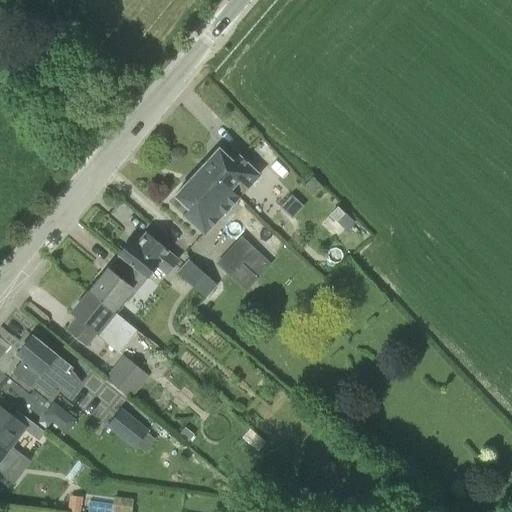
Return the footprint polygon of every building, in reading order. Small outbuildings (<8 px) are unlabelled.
[(217,178),(238,197),(259,175),(238,155),(232,161),(218,148),(200,167),(214,181),(217,178)] [(238,197),(217,178),(214,181),(200,167),(174,196),(188,209),(182,215),(204,234),(238,197)] [(315,195),(322,188),(312,177),(305,184),(315,195)] [(336,220),(343,213),(337,207),(330,215),(336,220)] [(129,241),(118,254),(146,277),(156,265),(166,273),(177,259),(145,233),(135,246),(129,241)] [(243,237),(217,264),(246,292),(272,265),(243,237)] [(127,300),(146,277),(118,254),(88,292),(112,311),(123,297),(127,300)] [(206,297),(217,285),(190,261),(179,273),(206,297)] [(112,311),(88,292),(71,313),(76,317),(65,330),(86,347),(97,334),(118,352),(135,331),(112,311)] [(29,387),(32,383),(49,396),(72,367),(32,335),(16,355),(23,361),(12,374),(29,387)] [(130,400),(148,378),(123,356),(104,380),(130,400)] [(12,416),(0,407),(0,474),(12,485),(30,461),(11,446),(23,430),(38,441),(44,432),(16,410),(12,416)] [(155,440),(146,433),(148,431),(121,408),(107,425),(134,448),(136,445),(145,452),(155,440)] [(59,428),(67,435),(77,422),(69,416),(59,428)] [(194,434),(185,427),(178,435),(187,442),(194,434)] [(117,494),(114,511),(132,511),(135,496),(117,494)] [(69,498),(68,511),(74,511),(79,511),(81,499),(69,498)]
